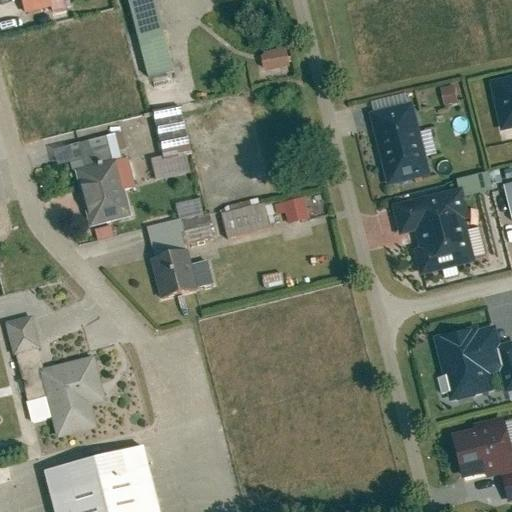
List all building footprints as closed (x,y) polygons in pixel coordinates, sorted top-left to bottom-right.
[(21,0),(26,16),(67,5),(65,0),(21,0)] [(172,73),(152,0),(126,0),(147,80),(172,73)] [(287,50),(260,55),(263,73),(290,67),(287,50)] [(511,129),(511,80),(490,85),(501,132),(511,129)] [(454,87),(441,90),(444,104),(458,101),(454,87)] [(429,171),(411,102),(368,113),(385,182),(429,171)] [(180,104),(150,112),(160,150),(190,143),(180,104)] [(113,135),(69,146),(76,170),(119,159),(113,135)] [(119,159),(76,170),(90,229),(134,218),(127,191),(137,189),(129,157),(119,159)] [(457,182),(459,188),(397,204),(405,234),(412,232),(423,278),(474,265),(462,219),(469,218),(464,197),(493,190),(488,174),(457,182)] [(305,198),(277,205),(279,215),(286,214),(289,225),(310,220),(305,198)] [(268,204),(223,214),(228,238),(273,229),(268,204)] [(213,215),(182,222),(187,243),(218,236),(213,215)] [(177,222),(153,226),(158,249),(182,244),(177,222)] [(187,251),(151,260),(162,301),(197,292),(187,251)] [(38,344),(31,319),(5,326),(12,351),(38,344)] [(454,394),(457,403),(499,392),(494,374),(506,371),(511,394),(511,344),(501,347),(496,326),(483,330),(481,323),(438,334),(449,376),(442,378),(447,396),(454,394)] [(99,357),(45,371),(63,438),(103,428),(97,407),(111,403),(99,357)] [(511,422),(456,437),(468,481),(492,475),(493,479),(506,476),(511,496),(511,422)] [(165,511),(149,447),(52,472),(63,511),(165,511)]
